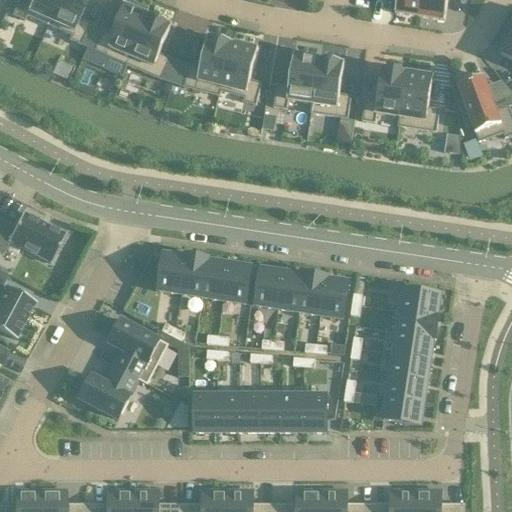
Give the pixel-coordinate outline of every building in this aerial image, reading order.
[(48,28),(60,0),(32,0),(31,0),(19,0),(12,17),(24,22),(26,18),(48,28)] [(60,0),(48,28),(70,37),(68,42),(80,47),(90,26),(79,21),(88,0),(60,0)] [(420,19),(422,0),(397,0),(395,15),(420,19)] [(422,0),(420,19),(444,22),(447,0),(422,0)] [(127,67),(148,16),(145,15),(147,11),(131,4),(129,8),(125,6),(112,36),(101,32),(92,53),(127,67)] [(127,67),(162,82),(171,60),(160,56),(172,26),(148,16),(127,67)] [(511,35),(500,56),(511,62),(511,35)] [(221,93),(233,44),(208,38),(200,69),(189,66),(183,89),(220,98),(221,94),(221,93)] [(346,58),(347,45),(297,42),(297,55),(346,58)] [(244,99),(243,104),(256,107),(262,85),(250,82),(258,50),(233,44),(221,93),(221,94),(244,99)] [(312,106),(319,60),(294,56),(289,88),(277,86),(273,109),(287,111),(288,102),(312,106)] [(310,115),(348,121),(351,98),(339,96),(344,64),(319,60),(312,106),(310,115)] [(399,119),(401,119),(408,73),(382,70),(377,102),(366,100),(362,123),(375,125),(377,116),(399,119)] [(436,134),(440,111),(428,110),(433,77),(408,73),(401,119),(399,119),(398,128),(436,134)] [(496,113),(483,78),(458,87),(464,104),(460,106),(465,120),(469,118),(479,144),(503,135),(505,140),(511,137),(511,116),(509,108),(496,113)] [(461,137),(442,136),(441,154),(460,155),(461,137)] [(0,253),(3,255),(9,243),(51,265),(66,236),(23,214),(15,230),(0,222),(0,253)] [(186,259),(164,256),(159,293),(181,297),(186,259)] [(181,297),(203,300),(208,262),(209,262),(209,261),(186,258),(186,259),(181,297)] [(203,300),(224,303),(230,266),(209,262),(208,262),(203,300)] [(224,303),(246,307),(252,269),(230,266),(224,303)] [(283,274),(262,270),(256,308),(277,311),(283,274)] [(277,311),(299,315),(305,277),(304,277),(283,274),(277,311)] [(299,315),(321,318),(327,280),(328,281),(328,279),(305,276),(304,277),(305,277),(299,315)] [(14,277),(9,286),(29,298),(34,289),(14,277)] [(321,318),(343,321),(349,284),(328,281),(327,280),(321,318)] [(6,288),(0,298),(0,332),(15,341),(35,304),(6,288)] [(438,319),(438,318),(441,297),(403,291),(400,313),(438,319)] [(352,307),(361,308),(363,298),(354,296),(352,307)] [(361,308),(352,307),(351,317),(359,319),(361,308)] [(400,313),(397,335),(434,341),(434,342),(435,342),(439,319),(438,318),(438,319),(400,313)] [(139,381),(138,382),(147,387),(169,347),(122,322),(110,345),(123,352),(115,369),(139,381)] [(175,331),(166,326),(162,334),(171,338),(175,331)] [(175,331),(171,338),(181,343),(185,335),(175,331)] [(393,356),(431,362),(434,342),(434,341),(397,335),(393,356)] [(218,339),(208,338),(207,346),(218,347),(218,339)] [(218,339),(218,347),(228,348),(229,340),(218,339)] [(352,350),(361,351),(363,341),(354,339),(352,350)] [(273,343),(263,342),(262,351),(273,352),(273,343)] [(273,352),(283,353),(284,344),(273,343),(273,352)] [(316,347),(305,346),(305,355),(315,356),(316,347)] [(326,348),(316,347),(315,356),(326,357),(326,348)] [(352,350),(351,360),(359,362),(361,351),(352,350)] [(217,362),(218,354),(208,353),(207,361),(217,362)] [(229,355),(218,354),(217,362),(228,363),(229,355)] [(261,366),(262,357),(251,356),(250,365),(261,366)] [(431,362),(393,356),(390,377),(428,383),(431,362)] [(261,366),(272,367),(272,358),(262,357),(261,366)] [(305,361),(294,360),(293,368),(304,369),(305,361)] [(304,369),(315,370),(315,362),(305,361),(304,369)] [(115,369),(106,385),(92,378),(80,401),(119,421),(131,398),(130,398),(138,382),(139,381),(115,369)] [(428,383),(390,377),(387,399),(424,404),(428,383)] [(354,394),(356,383),(347,382),(346,393),(354,394)] [(354,394),(346,393),(344,403),(353,405),(354,394)] [(217,435),(217,397),(195,397),(195,435),(217,435)] [(217,435),(239,435),(239,397),(217,397),(217,435)] [(261,435),(261,397),(239,397),(239,435),(261,435)] [(282,435),(282,397),(261,397),(261,435),(282,435)] [(304,435),(304,397),(282,397),(282,435),(304,435)] [(304,435),(326,435),(326,397),(304,397),(304,435)] [(424,404),(387,399),(383,421),(421,427),(422,426),(421,426),(424,404)] [(15,508),(0,507),(0,511),(39,511),(40,492),(38,492),(38,493),(15,493),(15,508)] [(41,492),(40,492),(39,511),(86,511),(87,508),(65,508),(65,493),(41,493),(41,492)] [(109,508),(87,508),(86,511),(133,511),(134,492),(133,492),(133,493),(109,493),(109,508)] [(135,492),(134,492),(133,511),(180,511),(181,508),(159,508),(159,493),(135,493),(135,492)] [(180,511),(227,511),(228,492),(227,492),(227,493),(203,493),(203,508),(181,508),(180,511)] [(229,492),(228,492),(227,511),(274,511),(275,508),(253,508),(253,493),(229,493),(229,492)] [(297,508),(275,508),(274,511),(321,511),(322,492),(321,492),(321,493),(297,493),(297,508)] [(323,492),(322,492),(321,511),(368,511),(369,508),(347,508),(347,493),(323,493),(323,492)] [(391,508),(369,508),(368,511),(416,511),(416,493),(415,493),(391,493),(391,508)] [(463,511),(463,508),(441,508),(441,493),(417,493),(416,493),(416,511),(463,511)]
